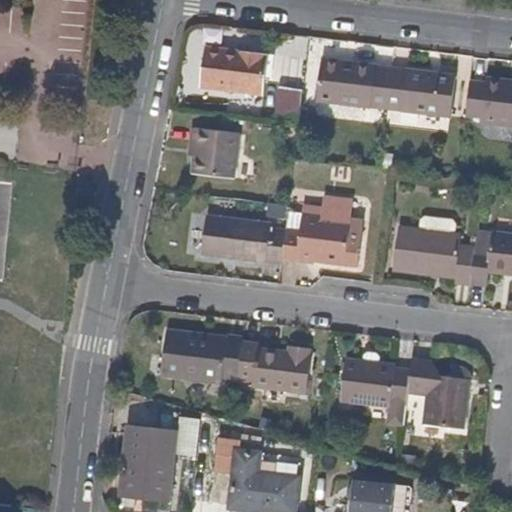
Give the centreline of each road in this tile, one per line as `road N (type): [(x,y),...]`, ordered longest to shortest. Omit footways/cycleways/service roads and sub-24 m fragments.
road 1 (residential): [(106,281),(509,334)]
road 2 (residential): [(207,0),(511,38)]
road 3 (residential): [(106,281),(164,0)]
road 4 (residential): [(72,511),(106,281)]
road 5 (residential): [(509,334),(497,464)]
road 6 (unknown): [(129,170),(0,150)]
